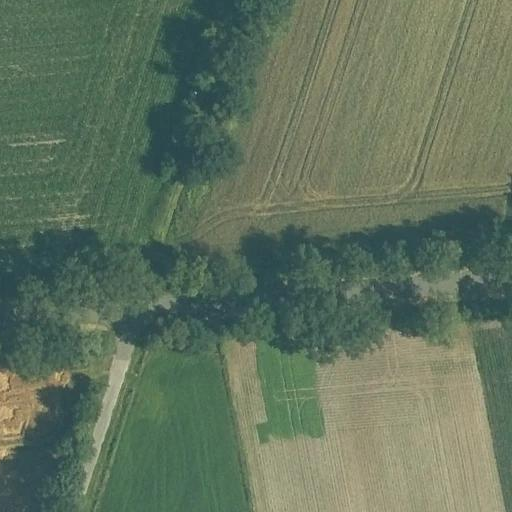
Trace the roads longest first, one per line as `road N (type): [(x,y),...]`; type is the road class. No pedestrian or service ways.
road 1 (unclassified): [(511,289),(141,313)]
road 2 (unclassified): [(141,313),(75,511)]
road 3 (unclassified): [(141,313),(0,324)]
